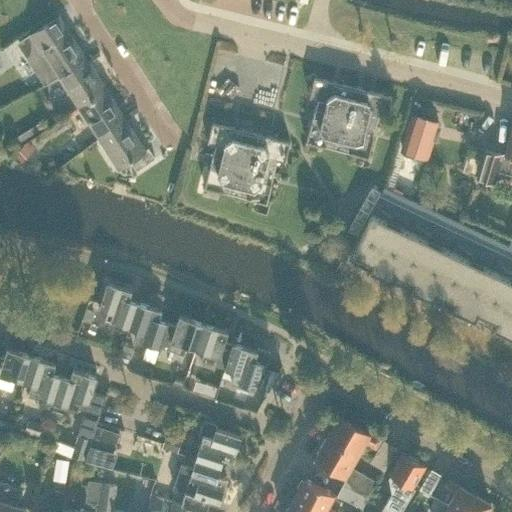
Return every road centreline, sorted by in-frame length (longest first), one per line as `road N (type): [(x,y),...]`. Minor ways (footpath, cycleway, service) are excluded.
road 1 (residential): [(511,101),(180,18),(166,0)]
road 2 (residential): [(0,323),(112,359),(121,380),(254,420),(291,443)]
road 3 (residential): [(511,477),(338,375)]
road 4 (residential): [(171,149),(79,0)]
